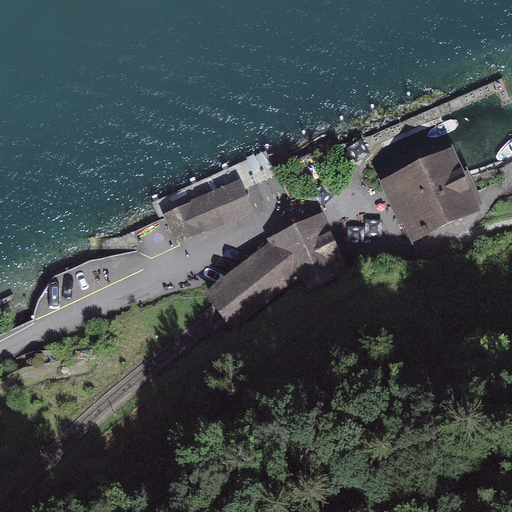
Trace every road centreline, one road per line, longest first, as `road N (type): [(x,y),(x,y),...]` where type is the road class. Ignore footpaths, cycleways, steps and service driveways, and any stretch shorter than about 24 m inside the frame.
road 1 (tertiary): [(0,355),(257,234)]
road 2 (track): [(284,215),(331,200),(371,249),(412,250),(511,223)]
